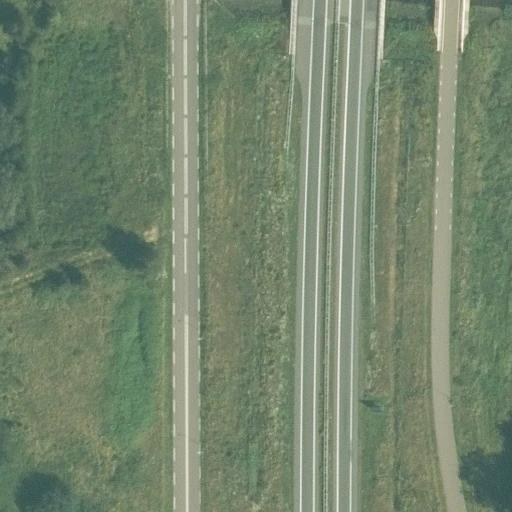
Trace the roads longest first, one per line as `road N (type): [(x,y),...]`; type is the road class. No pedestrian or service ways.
road 1 (unclassified): [(452,0),(439,322),(458,511)]
road 2 (trunk): [(345,511),(360,0)]
road 3 (trunk): [(320,0),(306,511)]
road 4 (tertiary): [(186,511),(183,0)]
